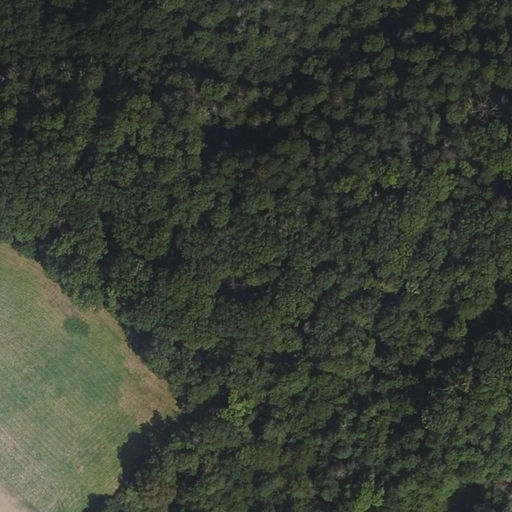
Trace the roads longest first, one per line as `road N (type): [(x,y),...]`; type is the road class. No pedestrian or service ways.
road 1 (track): [(76,511),(296,317),(200,227)]
road 2 (track): [(511,209),(384,185),(200,227)]
